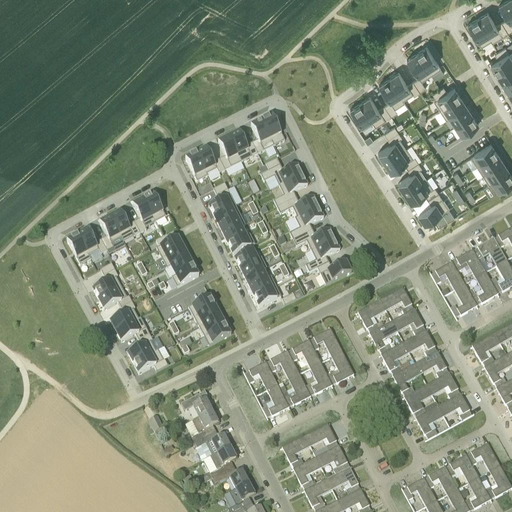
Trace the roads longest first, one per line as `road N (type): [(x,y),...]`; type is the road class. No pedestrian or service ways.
road 1 (residential): [(386,278),(340,223),(278,100),(172,153),(171,170)]
road 2 (residential): [(139,402),(49,237),(171,170)]
road 3 (residential): [(427,254),(336,106),(413,37),(446,19)]
road 4 (residential): [(171,170),(261,344)]
road 5 (residential): [(446,19),(511,127)]
